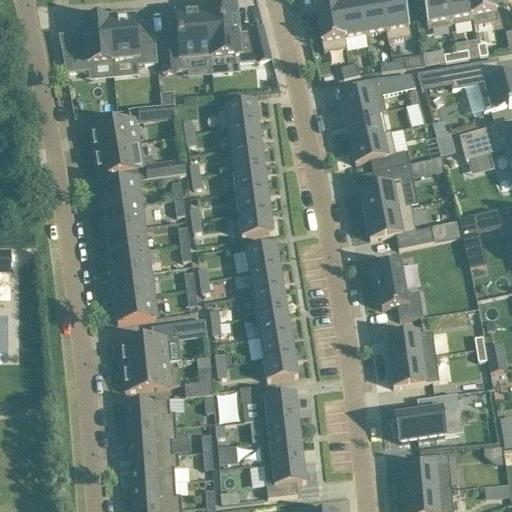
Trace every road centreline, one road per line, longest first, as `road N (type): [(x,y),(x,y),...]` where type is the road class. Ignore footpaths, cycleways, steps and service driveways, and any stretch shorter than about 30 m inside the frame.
road 1 (residential): [(368,511),(328,236),(275,0)]
road 2 (residential): [(23,0),(66,256),(94,511)]
